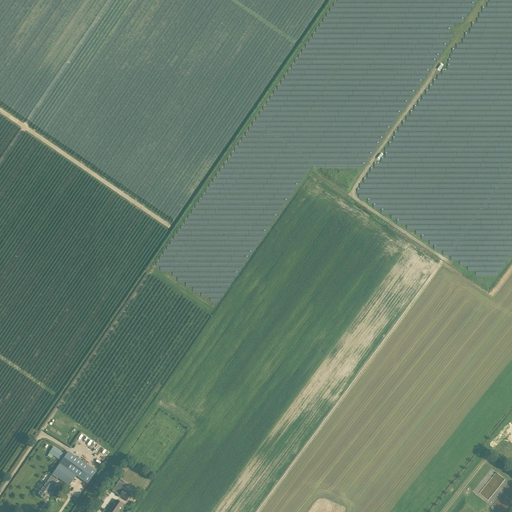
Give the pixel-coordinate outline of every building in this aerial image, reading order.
[(22,88),(22,86),(0,86),(0,89),(2,90),(4,91),(6,88),(6,93),(6,94),(6,97),(7,95),(11,95),(12,94),(13,95),(14,93),(14,96),(16,97),(18,94),(18,93),(14,90),(14,89),(15,87),(16,87),(20,89),(20,93),(22,88)] [(49,453),(47,456),(51,459),(53,456),(61,461),(66,455),(53,447),(49,453)] [(41,484),(43,485),(36,494),(44,500),(53,487),(52,486),(57,478),(69,486),(76,476),(87,484),(96,471),(68,451),(47,482),(46,481),(45,482),(43,481),(41,484)] [(496,472),(484,489),(488,492),(487,494),(489,496),(489,497),(490,498),(505,478),(496,472)] [(135,489),(121,479),(112,491),(127,501),(135,489)] [(118,511),(124,505),(117,500),(108,511),(118,511)]
